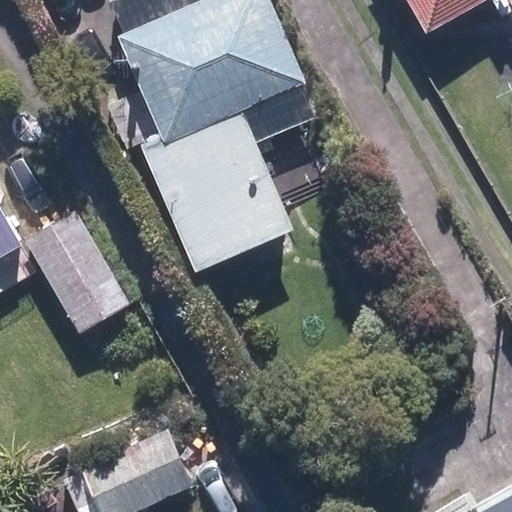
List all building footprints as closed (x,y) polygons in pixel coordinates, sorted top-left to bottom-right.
[(156,83),(114,101),(135,149),(156,140),(211,266),(310,223),(259,106),(323,79),(288,0),(196,0),(132,28),(156,83)] [(511,0),(423,0),(438,28),(489,0),(511,0)] [(0,259),(40,235),(0,169),(0,259)] [(88,214),(37,241),(89,334),(139,307),(88,214)] [(179,422),(70,473),(88,511),(139,511),(207,480),(179,422)] [(511,511),(511,489),(479,507),(481,511),(511,511)]
